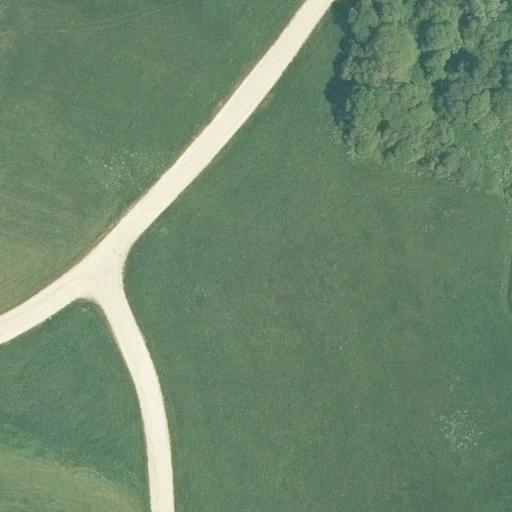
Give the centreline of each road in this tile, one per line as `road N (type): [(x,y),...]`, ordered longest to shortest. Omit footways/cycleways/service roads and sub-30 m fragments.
road 1 (track): [(322,0),(219,134),(85,277),(0,331)]
road 2 (track): [(162,511),(146,382),(125,333),(85,277)]
